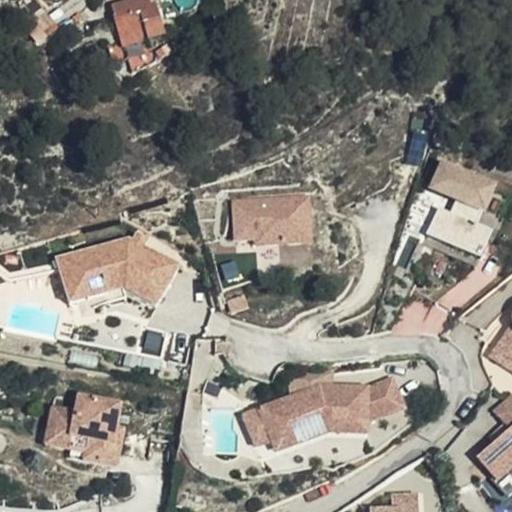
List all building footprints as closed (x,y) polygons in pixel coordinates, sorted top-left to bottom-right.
[(98,14),(104,38),(133,29),(136,40),(152,34),(143,1),(135,2),(134,0),(113,0),(101,4),(103,12),(98,14)] [(104,38),(108,49),(131,43),(136,40),(133,29),(104,38)] [(131,43),(108,49),(116,78),(137,66),(131,43)] [(427,195),(442,201),(427,235),(483,260),(511,193),(441,162),(427,195)] [(312,195),(233,197),(234,245),(282,244),(282,265),(315,264),(312,195)] [(128,244),(123,249),(134,257),(138,252),(128,244)] [(118,247),(62,257),(68,294),(112,287),(144,314),(168,283),(134,257),(123,249),(118,247)] [(68,294),(62,257),(44,259),(52,308),(108,298),(139,322),(144,314),(112,287),(68,294)] [(507,368),(511,360),(511,296),(507,298),(501,302),(501,305),(500,312),(478,348),(507,368)] [(303,385),(241,407),(254,442),(306,420),(353,422),(388,405),(374,378),(348,387),(311,385),(311,391),(303,390),(303,385)] [(511,411),(511,391),(494,390),(493,397),(484,407),(499,423),(466,453),(492,482),(511,461),(511,413),(511,412),(511,411)] [(77,449),(75,463),(74,470),(108,475),(113,451),(106,449),(108,432),(112,410),(68,402),(66,419),(43,415),(39,444),(77,449)] [(254,442),(241,407),(225,414),(242,460),(310,432),(353,435),(353,422),(306,420),(254,442)] [(106,449),(113,451),(116,433),(108,432),(106,449)] [(37,457),(75,463),(77,449),(39,444),(37,457)] [(497,488),(511,474),(511,461),(492,482),(497,488)] [(404,511),(404,489),(377,489),(377,506),(351,506),(350,511),(404,511)]
